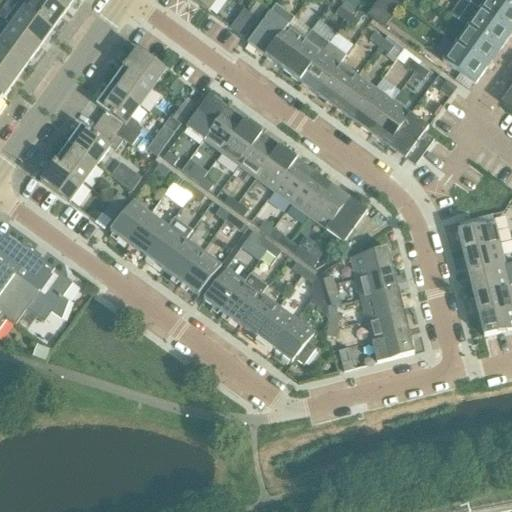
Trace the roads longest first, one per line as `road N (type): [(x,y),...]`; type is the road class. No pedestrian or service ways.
road 1 (residential): [(454,372),(292,412),(0,203)]
road 2 (residential): [(415,205),(127,0)]
road 3 (residential): [(0,173),(124,0)]
road 4 (residential): [(454,372),(415,205)]
road 5 (residential): [(511,64),(415,205)]
